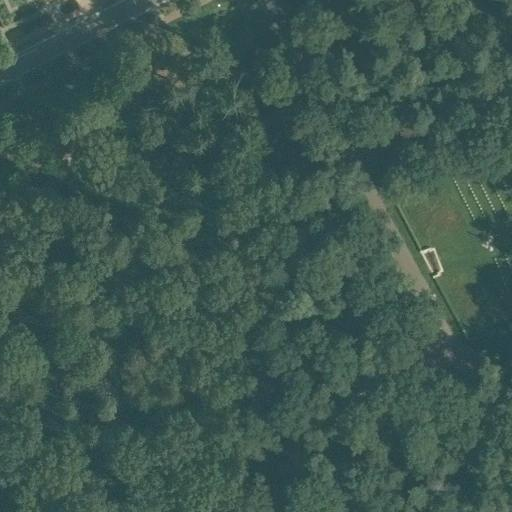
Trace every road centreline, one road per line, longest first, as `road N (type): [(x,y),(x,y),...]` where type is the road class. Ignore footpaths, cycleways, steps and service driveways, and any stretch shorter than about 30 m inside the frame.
road 1 (track): [(511,458),(442,330),(155,511)]
road 2 (unclassified): [(442,330),(270,0)]
road 3 (tertiary): [(0,74),(146,0)]
